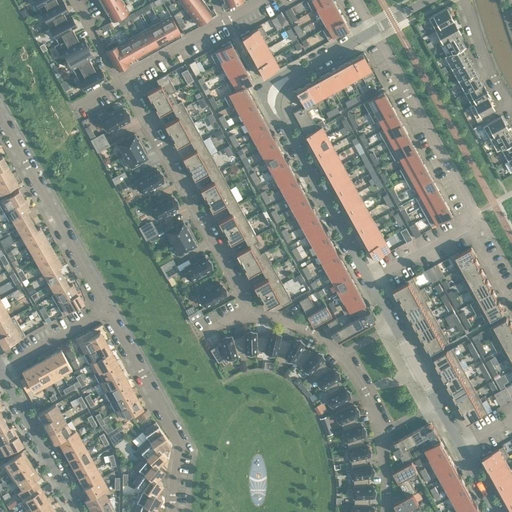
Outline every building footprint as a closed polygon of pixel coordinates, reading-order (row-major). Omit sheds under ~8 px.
[(62,1),(62,0),(58,3),(56,0),(34,0),(41,12),(62,1)] [(122,2),(121,0),(102,0),(100,1),(105,11),(122,2)] [(193,0),(184,7),(191,15),(206,4),(203,0),(193,0)] [(307,0),(306,1),(312,11),(330,0),(307,0)] [(316,9),(321,18),(337,9),(332,0),(330,0),(312,11),(316,9)] [(71,16),(66,18),(63,13),(68,11),(62,1),(41,12),(50,28),(71,16)] [(128,12),(122,2),(105,11),(106,11),(111,21),(128,12)] [(197,25),(198,24),(209,16),(215,12),(212,7),(210,9),(206,4),(191,15),(197,25)] [(284,11),(290,22),(296,19),(290,7),(284,11)] [(428,18),(435,30),(453,20),(446,8),(428,18)] [(322,29),(343,18),(342,18),(337,9),(321,18),(326,27),(322,29)] [(276,15),(282,27),(288,24),(282,12),(276,15)] [(170,15),(159,21),(170,41),(181,35),(170,15)] [(75,34),(72,28),(76,26),(71,16),(50,28),(58,43),(54,45),(54,46),(75,34)] [(343,18),(322,29),(327,39),(340,32),(341,34),(349,30),(343,18)] [(439,43),(460,32),(453,20),(435,30),(441,42),(439,43)] [(159,21),(148,27),(159,47),(170,41),(159,21)] [(245,47),(267,35),(261,26),(249,32),(248,31),(240,35),(246,46),(245,47)] [(148,27),(138,33),(149,53),(159,47),(148,27)] [(444,56),(444,57),(464,45),(458,34),(460,33),(460,32),(439,43),(446,55),(444,56)] [(138,33),(127,39),(138,58),(149,53),(138,33)] [(88,47),(83,37),(78,40),(75,34),(54,46),(59,55),(64,53),(67,59),(88,47)] [(246,47),(252,56),(268,47),(263,38),(267,36),(267,35),(245,47),(246,47)] [(127,39),(118,44),(115,40),(127,64),(138,58),(138,59),(138,58),(127,39)] [(115,40),(106,45),(108,50),(106,51),(117,70),(127,64),(115,40)] [(210,54),(215,64),(237,52),(236,52),(229,41),(221,45),(222,47),(210,54)] [(444,57),(450,69),(469,59),(462,47),(464,46),(464,45),(444,57)] [(92,65),(89,59),(93,57),(88,47),(67,59),(75,74),(92,65)] [(256,66),(273,57),(268,47),(252,56),(257,65),(256,66)] [(220,62),(225,71),(241,62),(236,53),(237,52),(215,64),(216,64),(220,62)] [(352,58),(363,79),(373,74),(366,62),(368,61),(364,53),(352,59),(352,58)] [(273,57),(256,66),(257,66),(263,77),(271,73),(270,71),(278,66),(273,57)] [(352,59),(343,64),(352,80),(361,75),(363,80),(363,79),(352,58),(351,58),(352,59)] [(450,69),(457,81),(475,71),(469,59),(450,69)] [(188,64),(195,75),(201,72),(194,60),(188,64)] [(226,82),(226,83),(247,71),(246,71),(241,62),(225,71),(230,80),(226,82)] [(343,64),(333,69),(342,86),(352,80),(343,64)] [(75,74),(84,90),(90,87),(92,90),(101,85),(99,82),(105,78),(100,68),(95,71),(92,65),(75,74)] [(333,69),(324,75),(333,91),(342,86),(333,69)] [(226,83),(231,92),(244,85),(252,81),(246,71),(247,71),(226,83)] [(457,81),(464,93),(482,83),(475,71),(457,81)] [(152,103),(153,103),(175,90),(166,74),(156,80),(159,85),(146,92),(150,99),(151,98),(153,102),(152,103)] [(324,75),(314,80),(323,96),(333,91),(324,75)] [(314,80),(305,85),(316,105),(317,105),(314,101),(323,96),(314,80)] [(65,81),(60,84),(64,90),(69,87),(65,81)] [(468,106),(489,95),(482,83),(464,93),(470,105),(468,106)] [(223,96),(229,106),(249,94),(244,85),(231,92),(223,96)] [(300,99),(304,107),(305,107),(307,111),(307,110),(316,105),(305,85),(293,91),(298,99),(300,99)] [(171,107),(174,112),(184,106),(181,101),(177,103),(171,93),(175,91),(175,90),(153,103),(154,102),(156,106),(154,107),(158,114),(171,107)] [(362,103),(368,112),(388,101),(383,91),(362,103)] [(233,104),(238,113),(255,104),(249,94),(229,106),(233,104)] [(489,95),(468,106),(475,119),(494,109),(487,96),(489,95)] [(368,112),(373,122),(394,110),(393,110),(388,101),(368,112)] [(238,113),(243,122),(260,113),(255,104),(238,113)] [(170,135),(193,122),(184,106),(174,112),(177,117),(164,124),(168,131),(169,130),(171,134),(170,135)] [(102,119),(103,126),(108,131),(129,119),(128,112),(123,107),(116,111),(115,109),(107,113),(108,115),(102,119)] [(292,112),(305,135),(321,126),(321,125),(324,124),(322,119),(314,123),(307,110),(307,111),(305,107),(304,107),(301,109),(300,107),(298,109),(298,108),(294,111),(292,112)] [(378,131),(399,120),(394,111),(395,110),(394,110),(373,122),(377,120),(382,129),(378,131)] [(211,112),(206,115),(209,122),(215,119),(211,112)] [(243,122),(249,132),(265,123),(260,113),(243,122)] [(482,126),(490,139),(508,129),(500,116),(482,126)] [(378,131),(384,141),(405,129),(404,129),(399,120),(378,131)] [(189,139),(192,144),(202,139),(193,122),(170,135),(171,135),(174,139),(172,139),(176,146),(189,139)] [(249,132),(254,141),(270,132),(265,123),(249,132)] [(305,135),(310,144),(326,135),(321,126),(305,135)] [(384,141),(389,150),(409,139),(404,130),(405,129),(384,141)] [(490,139),(496,150),(511,141),(511,136),(508,129),(490,139)] [(219,130),(215,132),(219,139),(223,136),(219,130)] [(254,141),(259,151),(275,142),(270,132),(254,141)] [(94,145),(94,146),(106,139),(105,139),(102,133),(91,140),(94,145)] [(119,157),(143,144),(139,136),(136,137),(134,133),(125,138),(124,136),(115,141),(123,154),(119,157)] [(310,144),(315,154),(332,145),(326,135),(310,144)] [(106,139),(94,146),(97,151),(109,145),(106,140),(106,139)] [(188,167),(211,155),(202,139),(192,144),(194,150),(182,157),(185,163),(187,163),(189,167),(188,167)] [(389,150),(394,160),(415,148),(414,148),(409,139),(389,150)] [(208,144),(212,152),(216,149),(212,141),(208,144)] [(500,149),(507,161),(511,157),(511,141),(496,150),(496,151),(500,149)] [(259,151),(264,160),(281,151),(275,142),(259,151)] [(143,144),(119,157),(126,169),(130,167),(131,169),(140,164),(139,162),(147,157),(145,153),(147,152),(143,144)] [(315,154),(321,163),(337,154),(332,145),(315,154)] [(399,169),(420,158),(414,149),(415,148),(394,160),(398,158),(403,166),(399,169)] [(264,160),(270,169),(286,160),(281,151),(264,160)] [(321,163),(326,173),(342,164),(337,154),(321,163)] [(206,171),(209,177),(220,171),(211,155),(188,167),(189,167),(191,171),(190,172),(194,178),(206,171)] [(399,169),(404,179),(426,167),(425,167),(420,158),(399,169)] [(270,169),(275,179),(291,170),(286,160),(270,169)] [(326,173),(331,182),(347,173),(342,164),(326,173)] [(0,181),(12,175),(7,165),(0,169),(0,181)] [(404,179),(410,188),(430,177),(425,167),(426,167),(404,179)] [(135,180),(137,187),(142,192),(149,189),(150,190),(152,189),(155,187),(158,186),(157,184),(163,181),(162,173),(156,168),(135,180)] [(275,179),(280,188),(296,179),(291,170),(275,179)] [(206,199),(229,187),(220,171),(209,177),(212,182),(199,189),(203,196),(205,195),(207,199),(206,199)] [(115,184),(127,177),(124,172),(112,178),(115,184)] [(331,182),(336,192),(352,183),(347,173),(331,182)] [(12,175),(0,181),(0,192),(1,194),(18,184),(12,175)] [(127,177),(115,184),(115,185),(115,184),(119,190),(130,184),(127,178),(128,178),(127,177)] [(415,197),(436,186),(436,185),(435,186),(430,177),(410,188),(414,186),(419,195),(415,197)] [(280,188),(285,198),(302,189),(296,179),(280,188)] [(336,192),(341,201),(358,192),(352,183),(336,192)] [(415,197),(420,207),(440,196),(435,186),(436,186),(415,197)] [(224,204),(227,209),(238,203),(229,187),(206,199),(206,200),(207,199),(209,203),(208,204),(212,211),(224,204)] [(0,199),(0,205),(3,211),(24,199),(18,189),(0,199)] [(285,198),(290,207),(307,198),(302,189),(285,198)] [(341,201),(347,210),(363,201),(358,192),(341,201)] [(150,206),(151,214),(157,219),(178,207),(176,200),(171,195),(164,198),(164,196),(155,201),(156,203),(150,206)] [(420,207),(425,216),(447,205),(447,204),(446,205),(440,196),(420,207)] [(290,207),(296,217),(312,208),(307,198),(290,207)] [(3,211),(8,220),(29,208),(24,199),(3,211)] [(347,210),(352,220),(368,211),(363,201),(347,210)] [(224,231),(224,232),(247,219),(246,219),(241,209),(238,203),(227,209),(230,214),(217,221),(221,228),(222,227),(225,231),(224,231)] [(447,205),(425,216),(431,226),(443,219),(444,221),(452,217),(446,205),(447,205)] [(12,219),(17,228),(31,220),(26,211),(29,209),(29,208),(8,220),(9,221),(12,219)] [(296,217),(301,226),(317,217),(312,208),(296,217)] [(352,220),(357,229),(373,220),(368,211),(352,220)] [(301,226),(306,236),(322,227),(317,217),(301,226)] [(242,236),(245,241),(255,235),(247,219),(224,232),(225,231),(227,235),(226,236),(229,243),(242,236)] [(17,228),(23,237),(40,227),(36,229),(31,220),(17,228)] [(357,229),(362,239),(379,230),(373,220),(357,229)] [(142,233),(154,227),(154,226),(151,221),(139,227),(142,233)] [(164,228),(172,242),(191,231),(187,224),(185,225),(183,221),(174,226),(173,223),(164,228)] [(408,226),(414,237),(420,234),(414,223),(408,226)] [(23,237),(28,246),(45,237),(40,227),(23,237)] [(154,227),(142,233),(142,234),(143,234),(146,239),(157,233),(154,227),(155,227),(154,227)] [(306,236),(311,245),(328,236),(322,227),(306,236)] [(399,231),(406,242),(412,239),(405,227),(399,231)] [(367,249),(384,239),(379,230),(362,239),(367,248),(367,249)] [(191,231),(172,242),(180,256),(188,252),(187,249),(196,245),(193,240),(196,239),(191,231)] [(9,235),(0,240),(0,241),(4,248),(13,242),(9,235)] [(241,264),(242,264),(264,251),(260,253),(254,243),(259,241),(255,235),(245,241),(248,246),(235,253),(239,260),(240,259),(242,263),(241,264)] [(311,245),(317,255),(333,246),(328,236),(311,245)] [(28,246),(34,256),(51,246),(45,237),(28,246)] [(384,239),(367,249),(368,248),(374,260),(382,255),(381,254),(389,249),(384,239)] [(34,256),(39,265),(56,255),(51,246),(34,256)] [(317,255),(322,264),(338,255),(333,246),(317,255)] [(450,257),(457,269),(476,259),(476,258),(474,259),(472,255),(475,254),(471,247),(459,254),(458,252),(450,257)] [(260,268),(263,273),(273,267),(264,251),(242,264),(243,264),(245,267),(243,268),(247,275),(260,268)] [(39,265),(44,274),(61,265),(56,255),(39,265)] [(322,264),(327,273),(343,264),(338,255),(322,264)] [(184,268),(185,275),(191,280),(197,276),(198,278),(206,274),(205,272),(212,268),(210,261),(205,256),(184,268)] [(457,269),(463,280),(482,269),(481,269),(480,270),(478,266),(479,265),(476,259),(457,269)] [(163,272),(164,272),(176,265),(175,265),(172,260),(160,266),(164,271),(163,272)] [(437,263),(431,267),(438,279),(444,276),(437,263)] [(327,273),(332,283),(349,274),(343,264),(327,273)] [(44,274),(50,284),(63,276),(58,267),(62,265),(61,265),(44,274)] [(176,265),(164,272),(167,278),(179,271),(176,266),(176,265)] [(259,296),(282,284),(273,267),(263,273),(266,278),(253,285),(257,292),(258,291),(260,295),(259,296)] [(438,279),(431,267),(426,270),(432,283),(438,279)] [(463,280),(468,290),(487,280),(487,279),(486,280),(484,276),(485,275),(482,269),(463,280)] [(296,276),(300,283),(304,281),(300,274),(296,276)] [(332,283),(337,292),(354,283),(349,274),(332,283)] [(51,295),(52,295),(72,283),(68,285),(63,276),(50,284),(55,293),(51,295)] [(401,300),(424,287),(420,289),(413,277),(405,281),(406,283),(393,290),(397,297),(400,295),(402,299),(401,300)] [(441,282),(445,289),(450,287),(446,279),(441,282)] [(470,303),(493,290),(492,291),(490,287),(491,286),(487,280),(468,290),(474,300),(470,303)] [(198,294),(199,301),(205,306),(226,294),(225,287),(219,282),(213,286),(212,284),(204,288),(205,290),(198,294)] [(52,295),(57,305),(78,293),(72,283),(52,295)] [(338,304),(339,304),(359,293),(354,283),(337,292),(343,301),(338,304)] [(434,286),(438,293),(443,291),(439,283),(434,286)] [(282,284),(259,296),(260,296),(263,300),(261,301),(265,307),(278,300),(281,306),(291,300),(282,284)] [(27,289),(30,294),(35,291),(32,286),(27,289)] [(406,310),(407,311),(430,298),(424,287),(401,300),(404,306),(406,306),(408,309),(406,310)] [(447,292),(451,300),(456,297),(455,297),(453,292),(452,290),(447,292)] [(470,303),(476,313),(499,301),(499,300),(497,301),(495,297),(497,296),(493,290),(470,303)] [(31,295),(34,300),(39,297),(36,292),(31,295)] [(78,293),(57,305),(62,314),(83,302),(78,293)] [(339,304),(344,314),(364,302),(359,293),(339,304)] [(440,296),(444,303),(449,301),(444,294),(440,296)] [(298,301),(309,321),(311,324),(311,323),(312,326),(331,315),(325,305),(316,310),(308,296),(298,301)] [(456,297),(451,300),(455,307),(460,305),(456,297)] [(412,321),(431,311),(426,300),(430,298),(407,311),(410,317),(412,316),(414,320),(412,321)] [(449,301),(444,303),(448,311),(453,308),(449,301)] [(499,301),(476,313),(476,314),(480,312),(486,322),(504,312),(501,308),(503,307),(499,301)] [(360,316),(350,322),(356,332),(370,324),(369,321),(373,319),(372,316),(369,311),(364,302),(344,314),(355,308),(360,316)] [(0,323),(14,316),(13,315),(10,317),(5,308),(0,310),(0,323)] [(188,316),(191,322),(203,315),(199,309),(188,316)] [(418,331),(418,332),(437,321),(431,311),(412,321),(416,327),(417,327),(419,330),(418,331)] [(459,313),(463,321),(467,318),(463,311),(459,313)] [(452,317),(456,324),(460,322),(456,315),(452,317)] [(0,323),(0,335),(19,325),(14,316),(0,323)] [(356,332),(350,322),(341,327),(336,318),(326,323),(331,332),(334,337),(335,340),(340,337),(341,339),(356,332)] [(467,318),(463,321),(467,328),(471,326),(467,318)] [(490,340),(491,340),(511,328),(511,324),(510,321),(509,322),(507,318),(489,327),(495,338),(490,340)] [(424,342),(443,332),(437,321),(418,332),(422,338),(423,337),(425,341),(424,342)] [(460,322),(456,324),(460,332),(464,329),(460,322)] [(19,325),(0,335),(0,340),(4,346),(24,335),(19,325)] [(511,328),(491,340),(496,351),(511,342),(511,328)] [(76,338),(84,354),(105,342),(100,332),(93,335),(90,330),(76,338)] [(256,352),(256,351),(255,336),(256,336),(256,332),(250,330),(244,332),(244,336),(232,339),(236,354),(244,351),(244,352),(250,354),(256,352)] [(276,354),(276,353),(275,353),(279,338),(280,335),(275,331),(269,332),(268,335),(256,336),(255,336),(256,351),(265,351),(264,351),(269,355),(276,354)] [(443,332),(424,342),(428,348),(429,348),(431,352),(449,342),(443,332)] [(237,355),(236,354),(232,339),(231,336),(225,335),(220,339),(221,342),(210,349),(218,362),(225,357),(226,358),(232,358),(237,355)] [(294,361),(294,360),(301,346),(302,347),(303,343),(299,339),(293,338),(292,341),(279,338),(275,353),(276,353),(284,355),(288,360),(294,361)] [(474,340),(478,348),(482,345),(478,338),(474,340)] [(84,354),(89,363),(111,351),(105,342),(84,354)] [(467,344),(471,351),(475,349),(471,342),(467,344)] [(501,349),(506,359),(511,355),(511,342),(496,351),(497,351),(501,349)] [(482,345),(478,348),(482,355),(486,353),(482,345)] [(310,373),(310,372),(321,360),(321,361),(324,358),(321,353),(315,350),(313,353),(302,347),(301,346),(294,360),(302,364),(301,365),(304,370),(310,373)] [(73,353),(70,348),(65,351),(68,356),(73,353)] [(435,363),(439,369),(458,358),(452,348),(434,357),(437,362),(435,363)] [(72,370),(61,349),(51,355),(62,376),(63,376),(62,375),(72,370)] [(475,349),(471,351),(475,359),(479,356),(475,349)] [(89,363),(95,373),(116,361),(111,351),(89,363)] [(51,355),(41,360),(53,381),(62,376),(51,355)] [(441,373),(445,379),(464,369),(458,358),(439,369),(440,369),(443,372),(441,373)] [(75,359),(70,361),(73,366),(74,368),(78,366),(78,364),(75,359)] [(485,361),(489,369),(494,366),(490,359),(485,361)] [(41,360),(32,365),(44,386),(53,381),(41,360)] [(322,388),(323,387),(336,379),(339,377),(338,371),(333,367),(330,369),(321,361),(321,360),(310,372),(317,378),(316,378),(317,384),(322,388)] [(95,373),(100,382),(121,370),(116,361),(95,373)] [(478,365),(482,372),(487,370),(483,363),(478,365)] [(44,386),(32,365),(22,371),(25,377),(20,380),(26,391),(31,388),(33,392),(44,386)] [(494,366),(489,369),(493,376),(498,374),(494,366)] [(447,384),(450,390),(469,379),(464,369),(445,379),(445,380),(446,379),(448,383),(447,384)] [(100,382),(105,391),(126,380),(121,370),(100,382)] [(487,370),(482,372),(486,380),(491,377),(487,370)] [(495,379),(499,387),(504,384),(499,377),(495,379)] [(323,387),(328,396),(327,396),(328,402),(332,407),(350,397),(349,391),(344,387),(341,388),(336,379),(323,387)] [(453,394),(456,400),(475,390),(469,379),(450,390),(451,390),(452,390),(454,393),(453,394)] [(110,400),(110,401),(132,389),(126,380),(105,391),(105,392),(110,390),(114,398),(110,400)] [(488,383),(492,390),(497,388),(492,381),(488,383)] [(511,398),(505,387),(500,390),(507,403),(511,399),(511,398)] [(307,388),(303,392),(307,397),(311,394),(307,388)] [(110,401),(116,410),(137,399),(132,389),(110,401)] [(459,405),(462,411),(481,401),(475,390),(456,400),(456,401),(458,400),(460,404),(459,405)] [(507,403),(500,390),(494,394),(501,406),(507,403)] [(137,399),(116,410),(116,411),(120,409),(125,418),(142,409),(137,399)] [(481,401),(462,411),(464,411),(466,414),(463,416),(467,423),(479,416),(480,418),(488,413),(481,401)] [(38,413),(44,423),(60,414),(55,404),(38,413)] [(318,404),(313,407),(318,414),(323,412),(318,404)] [(340,422),(343,430),(358,425),(357,425),(355,416),(358,415),(358,409),(353,404),(335,412),(335,418),(340,423),(340,422)] [(137,416),(140,421),(150,414),(147,409),(137,416)] [(44,423),(49,432),(66,423),(60,414),(44,423)] [(0,419),(0,431),(12,425),(11,425),(8,427),(3,418),(0,419)] [(155,421),(142,430),(165,456),(166,456),(160,449),(169,442),(155,421)] [(430,422),(425,424),(413,432),(418,442),(426,437),(431,446),(424,449),(424,450),(441,441),(436,432),(433,427),(430,422)] [(49,432),(54,442),(75,430),(71,432),(66,423),(49,432)] [(346,441),(348,448),(363,445),(361,436),(365,435),(365,428),(361,424),(357,425),(358,425),(343,430),(342,430),(342,436),(345,441),(346,441)] [(0,443),(17,434),(12,425),(0,431),(0,443)] [(59,440),(63,449),(80,440),(75,430),(54,442),(59,440)] [(148,438),(137,448),(163,470),(164,469),(157,464),(165,456),(142,430),(141,431),(148,438)] [(392,443),(394,445),(395,448),(398,453),(403,462),(412,457),(407,448),(418,442),(413,432),(392,443)] [(17,434),(0,443),(0,453),(1,456),(22,444),(17,434)] [(63,449),(69,458),(86,449),(80,440),(63,449)] [(424,450),(430,459),(446,450),(441,441),(424,450)] [(351,459),(352,467),(367,465),(366,456),(369,455),(370,449),(367,444),(363,445),(348,448),(347,448),(346,454),(350,459),(351,459)] [(487,467),(509,455),(503,446),(491,452),(490,451),(482,455),(488,467),(487,467)] [(144,454),(134,465),(162,483),(156,479),(163,470),(137,448),(144,454)] [(69,458),(74,468),(91,459),(86,449),(69,458)] [(430,459),(435,469),(451,460),(446,450),(430,459)] [(3,464),(8,473),(28,460),(22,451),(3,464)] [(488,467),(493,476),(510,467),(505,458),(509,456),(509,455),(487,467),(488,467)] [(74,468),(79,477),(96,468),(91,459),(74,468)] [(8,473),(14,481),(33,469),(28,460),(8,473)] [(435,469),(440,478),(456,469),(451,460),(435,469)] [(395,477),(406,496),(413,493),(416,492),(408,477),(417,472),(412,462),(393,472),(394,474),(394,475),(395,477)] [(353,478),(354,486),(369,486),(369,485),(368,476),(372,476),(373,470),(370,464),(367,465),(352,467),(351,467),(349,473),(352,478),(353,478)] [(140,470),(132,482),(161,496),(155,493),(162,483),(134,465),(140,470)] [(493,476),(499,486),(511,478),(511,471),(510,467),(493,476)] [(79,477),(84,487),(101,478),(96,468),(79,477)] [(18,490),(18,491),(39,477),(33,469),(14,481),(14,482),(17,480),(22,488),(18,490)] [(440,478),(445,488),(462,479),(456,469),(440,478)] [(21,501),(40,488),(35,480),(39,478),(39,477),(18,491),(24,499),(21,501)] [(85,498),(85,499),(107,487),(101,478),(84,487),(89,496),(85,498)] [(511,478),(499,486),(504,495),(511,490),(511,478)] [(445,488),(451,497),(467,488),(462,479),(445,488)] [(142,488),(136,500),(161,509),(161,508),(156,506),(161,496),(132,482),(142,488)] [(354,498),(354,505),(354,506),(369,506),(369,497),(373,497),(375,491),(373,485),(369,485),(369,486),(354,486),(353,486),(351,492),(353,498),(354,498)] [(85,499),(91,508),(108,499),(103,490),(107,488),(107,487),(85,499)] [(21,501),(26,510),(46,497),(40,488),(21,501)] [(451,497),(456,506),(472,497),(467,488),(451,497)] [(413,493),(406,496),(394,503),(395,505),(396,508),(397,508),(399,511),(411,511),(409,508),(419,503),(418,501),(423,498),(419,490),(416,492),(413,493)] [(14,497),(6,502),(9,507),(18,502),(14,497)] [(26,510),(27,511),(41,511),(52,506),(46,497),(26,510)] [(456,506),(458,511),(468,511),(477,507),(472,497),(456,506)] [(108,499),(91,508),(92,511),(107,511),(113,509),(108,499)] [(137,501),(133,511),(159,511),(161,509),(136,500),(136,501),(137,501)]
